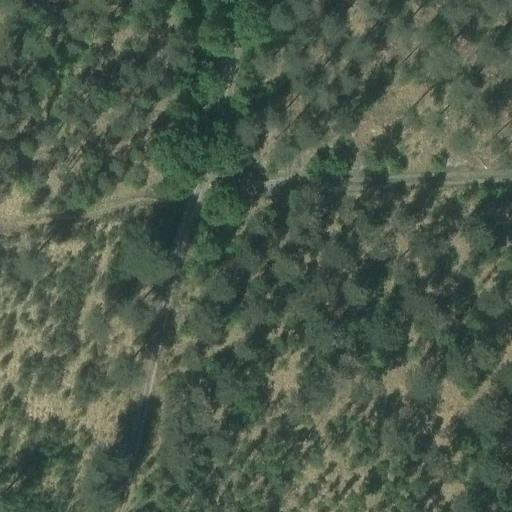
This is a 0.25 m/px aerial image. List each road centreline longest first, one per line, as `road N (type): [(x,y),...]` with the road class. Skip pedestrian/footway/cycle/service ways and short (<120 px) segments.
road 1 (track): [(191,190),(114,511)]
road 2 (track): [(238,0),(191,190)]
